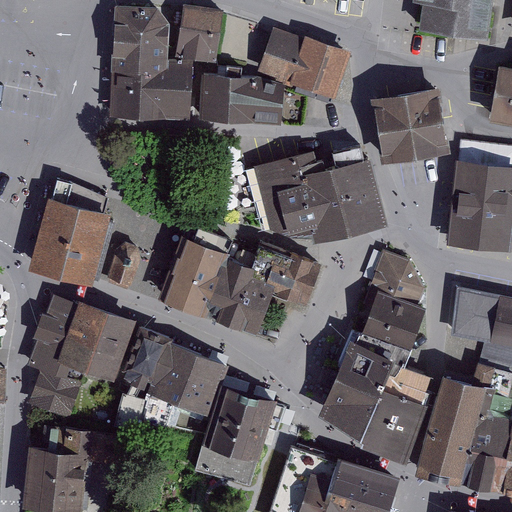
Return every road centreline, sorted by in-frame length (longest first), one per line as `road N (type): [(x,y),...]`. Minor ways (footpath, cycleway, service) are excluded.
road 1 (residential): [(375,138),(58,116)]
road 2 (residential): [(353,254),(276,240),(127,193)]
road 3 (residential): [(240,0),(369,41),(366,101),(375,138)]
road 4 (residential): [(25,279),(11,511)]
road 5 (residential): [(353,254),(311,340),(273,375)]
road 6 (residential): [(102,0),(58,116)]
